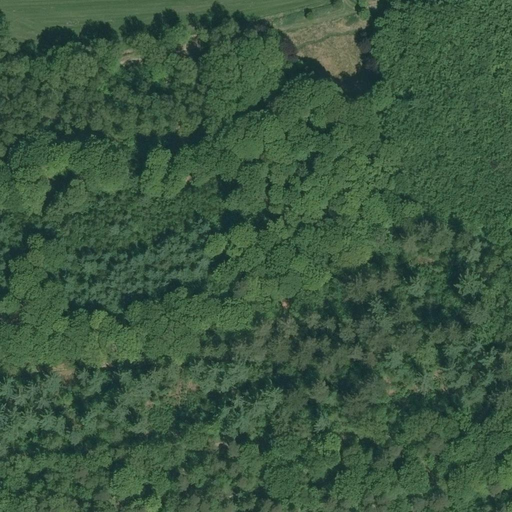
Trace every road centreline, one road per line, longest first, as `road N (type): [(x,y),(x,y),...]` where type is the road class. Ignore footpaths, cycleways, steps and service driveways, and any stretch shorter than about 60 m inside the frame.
road 1 (track): [(485,342),(479,417),(0,449)]
road 2 (track): [(485,342),(0,366)]
